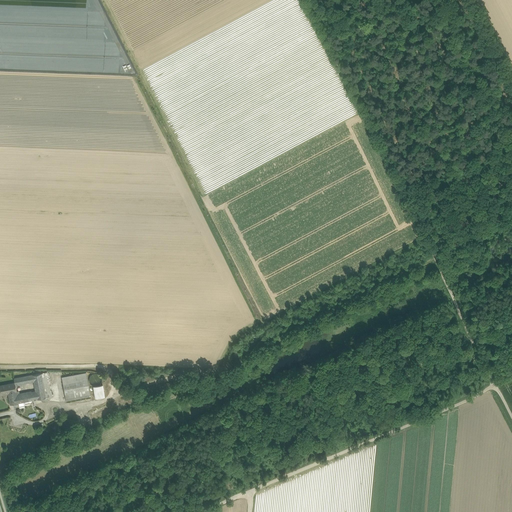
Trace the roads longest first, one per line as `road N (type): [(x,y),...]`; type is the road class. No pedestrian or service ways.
road 1 (track): [(272,344),(216,371),(112,401),(106,371),(97,366),(0,366)]
road 2 (track): [(434,258),(305,0)]
road 3 (unclassified): [(493,384),(251,490)]
road 4 (unclassified): [(493,384),(434,258)]
